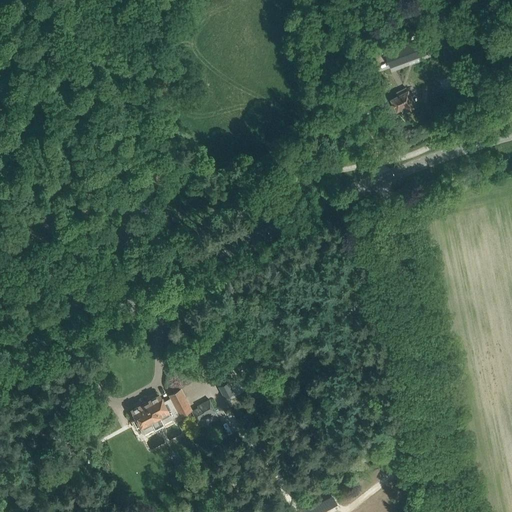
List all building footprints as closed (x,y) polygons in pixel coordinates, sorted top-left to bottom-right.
[(426,52),(422,41),(387,53),(392,65),(419,55),(426,52)] [(398,110),(404,107),(406,111),(416,105),(408,91),(406,87),(397,92),(399,96),(392,99),(398,110)] [(140,405),(131,409),(136,418),(133,420),(137,427),(140,425),(144,432),(154,427),(150,420),(159,416),(162,422),(171,417),(179,412),(179,413),(190,407),(180,389),(169,394),(170,397),(162,401),(159,395),(149,400),(150,402),(141,407),(140,405)] [(208,398),(190,409),(200,427),(218,417),(208,398)] [(187,473),(181,462),(172,467),(178,478),(187,473)]
